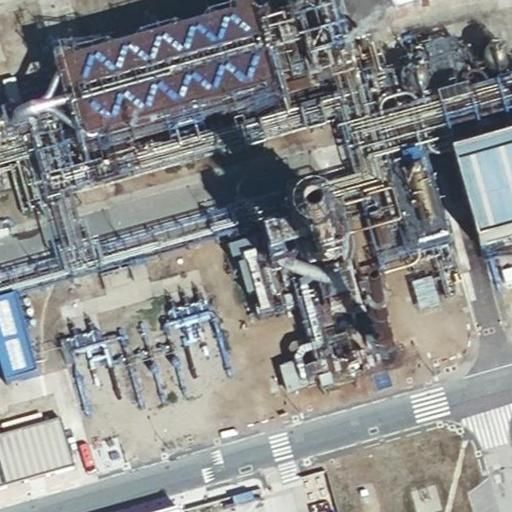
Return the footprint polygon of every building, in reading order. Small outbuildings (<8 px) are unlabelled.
[(384,0),(387,10),(422,0),(384,0)] [(511,151),(452,169),(477,255),(511,245),(511,151)] [(337,256),(338,252),(337,248),(335,243),(332,239),(328,237),(324,235),(319,234),(314,235),(310,237),(306,239),(303,243),(301,247),(300,252),(301,256),(302,261),(304,265),(308,268),(312,270),(316,271),(321,272),(326,270),(330,268),(333,265),(336,261),(337,256)] [(33,381),(12,304),(0,307),(0,387),(1,390),(33,381)] [(349,349),(301,363),(309,391),(357,377),(349,349)] [(309,391),(301,363),(282,369),(290,396),(309,391)] [(0,495),(69,475),(54,425),(0,441),(0,495)] [(331,511),(321,476),(302,481),(310,511),(331,511)]
